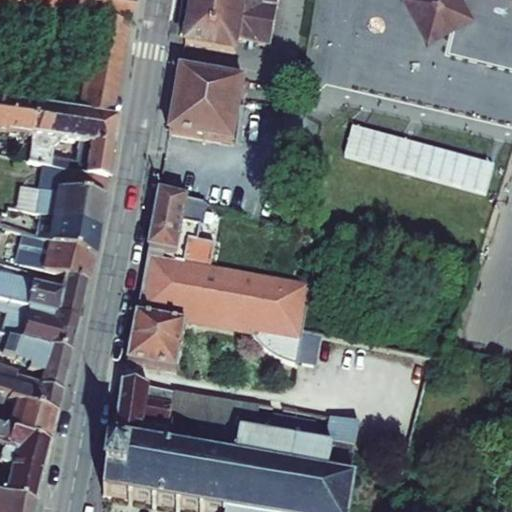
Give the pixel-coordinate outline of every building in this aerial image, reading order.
[(0,0),(0,132),(27,137),(32,110),(0,104),(0,7),(71,19),(93,22),(90,39),(77,117),(113,124),(114,118),(110,117),(127,30),(131,0),(0,0)] [(511,0),(194,0),(187,45),(236,54),(237,42),(270,47),(278,0),(511,0)] [(475,25),(461,0),(407,0),(401,3),(427,51),(475,25)] [(71,19),(69,36),(90,39),(93,22),(71,19)] [(244,84),(181,74),(171,135),(234,147),(244,84)] [(77,145),(109,151),(113,124),(77,117),(32,110),(27,137),(30,137),(27,164),(43,169),(47,170),(49,160),(50,150),(59,142),(77,145)] [(499,162),(356,125),(348,155),(491,192),(499,162)] [(73,166),(72,175),(104,181),(109,151),(77,145),(73,166)] [(73,166),(49,160),(47,170),(72,175),(73,166)] [(36,215),(96,227),(104,181),(72,175),(47,170),(43,169),(40,192),(36,215)] [(204,205),(160,195),(149,252),(177,258),(180,239),(189,241),(185,264),(211,269),(215,247),(197,243),(204,205)] [(37,224),(34,240),(45,244),(91,259),(96,227),(36,215),(17,211),(15,218),(37,224)] [(22,236),(14,265),(62,278),(86,283),(91,259),(45,244),(34,240),(22,236)] [(137,316),(128,366),(177,375),(186,322),(249,334),(263,350),(275,358),(287,364),(297,367),(297,365),(303,334),(311,288),(184,266),(148,258),(140,298),(143,303),(142,313),(137,316)] [(0,302),(77,322),(86,283),(62,278),(61,283),(46,279),(44,289),(0,277),(0,302)] [(69,355),(77,322),(0,302),(0,313),(5,315),(1,335),(69,355)] [(0,334),(0,357),(27,366),(25,370),(40,374),(37,387),(60,395),(69,355),(1,335),(0,334)] [(315,368),(321,337),(303,334),(297,365),(315,368)] [(37,387),(14,379),(15,375),(0,369),(0,400),(2,400),(13,404),(54,416),(60,395),(37,387)] [(128,380),(118,437),(166,446),(174,403),(152,399),(154,385),(128,380)] [(54,416),(13,404),(7,425),(5,432),(46,445),(54,416)] [(316,426),(273,419),(269,439),(313,447),(316,426)] [(110,473),(107,491),(224,511),(355,511),(361,481),(356,480),(367,427),(332,420),(326,449),(313,447),(269,439),(242,434),(238,459),(166,446),(118,437),(114,455),(111,455),(108,473),(110,473)] [(0,464),(8,466),(7,473),(37,482),(46,445),(5,432),(0,430),(0,464)] [(37,482),(7,473),(1,497),(30,506),(37,482)] [(29,511),(30,506),(1,497),(0,496),(0,511),(29,511)]
